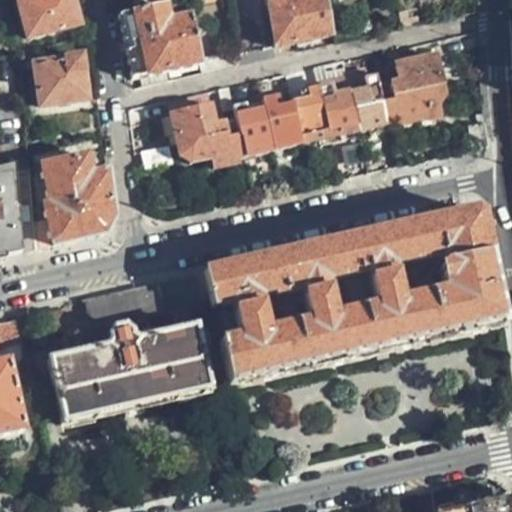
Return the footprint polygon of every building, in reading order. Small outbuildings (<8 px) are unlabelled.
[(74,7),(72,0),(23,0),(20,1),(29,40),(78,25),(74,7)] [(288,0),(269,4),(277,49),(302,42),(320,38),(335,35),(329,0),(288,0)] [(136,13),(117,17),(125,45),(132,80),(200,66),(190,15),(168,20),(165,7),(136,13)] [(392,98),(445,87),(443,74),(439,56),(409,64),(399,65),(402,82),(388,85),(392,98)] [(83,74),(85,72),(83,58),(68,59),(66,63),(37,66),(41,108),(86,101),(84,81),(83,74)] [(297,125),(301,147),(314,144),(322,142),(322,137),(328,135),(319,89),(317,81),(315,69),(299,72),(305,103),(293,106),(297,125)] [(365,72),(347,75),(351,93),(368,89),(366,77),(365,72)] [(351,93),(347,75),(317,81),(319,89),(330,87),(333,96),(351,93)] [(351,93),(360,133),(379,129),(378,124),(384,123),(385,127),(388,128),(380,86),(376,75),(366,77),(368,89),(351,93)] [(380,86),(388,128),(398,125),(399,130),(445,119),(443,108),(448,100),(445,87),(392,98),(388,85),(380,86)] [(319,89),(328,135),(337,133),(339,138),(360,133),(351,93),(333,96),(330,87),(319,89)] [(214,124),(208,93),(165,102),(175,148),(178,147),(184,145),(228,135),(229,138),(240,136),(236,121),(233,109),(222,110),(225,123),(214,124)] [(283,151),(301,147),(297,125),(293,106),(279,109),(278,100),(261,103),(263,113),(271,148),(281,146),(283,151)] [(254,158),(272,154),(271,148),(263,113),(247,116),(246,106),(233,109),(236,121),(240,136),(244,155),(253,153),(254,158)] [(469,129),(472,152),(489,148),(485,125),(469,129)] [(237,163),(245,162),(244,155),(240,136),(229,138),(228,135),(184,145),(178,147),(181,158),(192,166),(212,161),(215,170),(237,166),(237,163)] [(169,149),(142,155),(146,172),(173,166),(169,149)] [(45,221),(52,248),(107,235),(115,220),(110,183),(109,174),(90,178),(88,169),(86,160),(42,169),(50,207),(43,209),(45,221)] [(0,176),(0,259),(7,258),(34,253),(32,225),(28,169),(0,176)] [(211,311),(233,306),(240,340),(219,344),(229,391),(254,384),(341,364),(406,349),(458,336),(504,326),(500,302),(482,221),(470,213),(464,215),(452,217),(408,227),(376,235),(342,243),(330,246),(310,250),(265,261),(203,275),(209,303),(211,311)] [(32,225),(34,253),(52,248),(45,221),(32,225)] [(209,303),(203,275),(84,302),(90,330),(120,324),(209,303)] [(0,349),(9,347),(20,345),(14,321),(0,324),(0,349)] [(208,392),(194,330),(139,343),(130,340),(129,334),(121,331),(112,333),(107,339),(108,344),(101,351),(46,364),(60,426),(83,421),(137,408),(194,396),(208,392)] [(0,440),(20,436),(5,367),(0,368),(0,440)]
